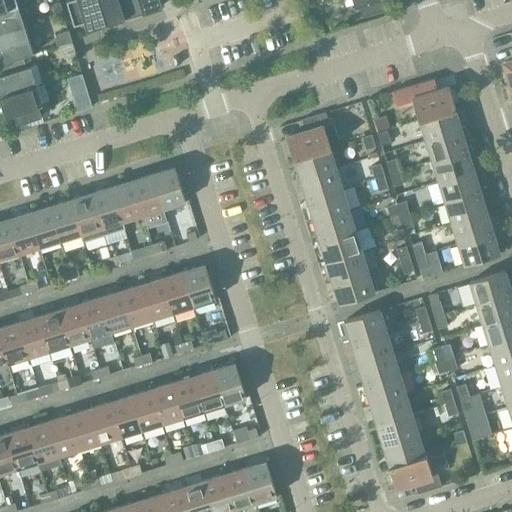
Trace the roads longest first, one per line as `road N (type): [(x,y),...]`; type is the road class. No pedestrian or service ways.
road 1 (unclassified): [(380,511),(253,99)]
road 2 (unclassified): [(304,511),(184,120)]
road 3 (unclassified): [(253,99),(439,41)]
road 4 (unclassified): [(0,176),(184,120)]
road 5 (unclassified): [(511,176),(467,32)]
